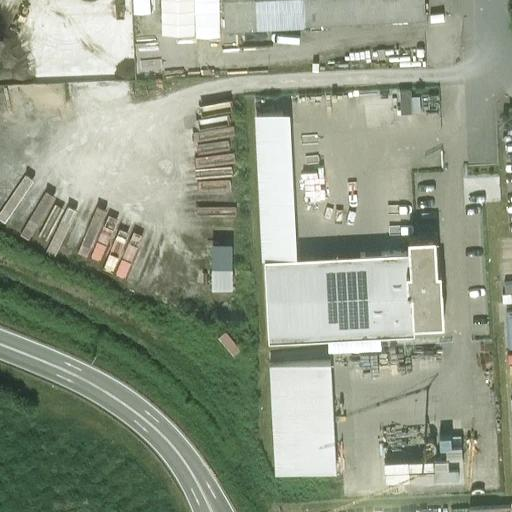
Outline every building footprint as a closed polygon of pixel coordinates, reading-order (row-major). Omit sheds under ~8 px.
[(424,0),(223,0),(225,29),(425,19),(424,0)] [(411,90),(399,91),(400,114),(412,114),(411,90)] [(257,114),(265,258),(297,256),(289,112),(257,114)] [(435,235),(408,237),(409,250),(412,324),(414,324),(444,322),(442,287),(441,287),(441,271),(441,270),(437,270),(435,235)] [(216,288),(236,289),(237,242),(216,242),(216,288)] [(297,256),(265,258),(269,339),(415,332),(414,324),(412,324),(409,250),(297,256)] [(336,468),(330,361),(270,363),(275,471),(336,468)]
